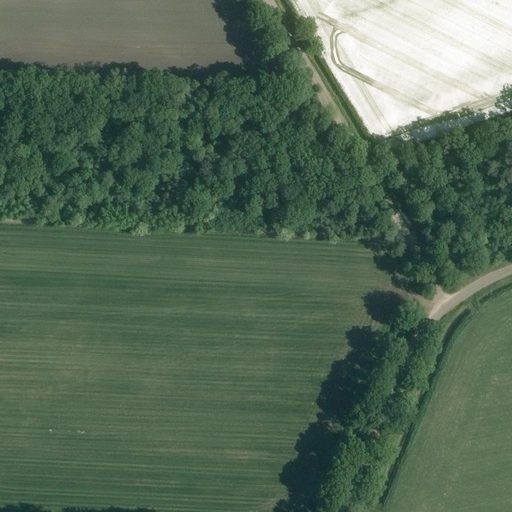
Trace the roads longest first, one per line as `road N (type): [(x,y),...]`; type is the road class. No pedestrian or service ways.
road 1 (track): [(446,305),(268,0)]
road 2 (unclassified): [(343,511),(392,383),(429,322),(467,290),(511,269)]
